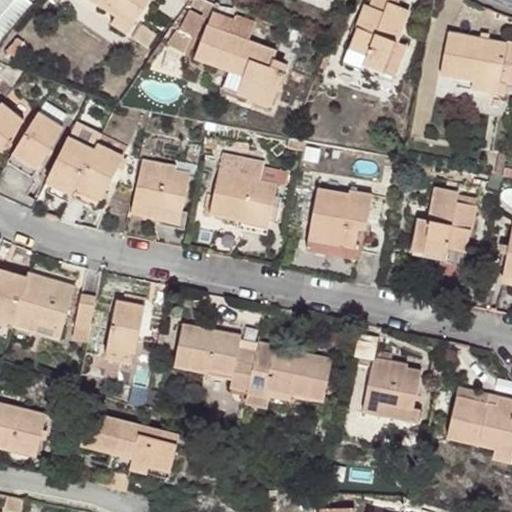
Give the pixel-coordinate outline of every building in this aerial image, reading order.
[(99,0),(114,11),(121,3),(146,23),(159,5),(154,1),(155,0),(99,0)] [(323,0),(296,0),(320,9),(323,0)] [(323,0),(320,9),(336,15),(342,0),(323,0)] [(390,0),(382,22),(379,21),(361,66),(378,73),(375,82),(399,91),(412,59),(423,27),(411,23),(418,4),(406,0),(390,0)] [(121,3),(114,11),(128,21),(123,27),(136,37),(146,23),(121,3)] [(216,16),(203,9),(190,30),(189,30),(178,45),(197,54),(216,16)] [(288,50),(219,25),(206,60),(241,72),(238,81),(288,98),(297,72),(282,67),(285,57),(288,50)] [(506,95),(511,95),(511,60),(506,59),(506,55),(449,43),(440,84),(468,89),(470,86),(493,91),(491,101),(503,105),(506,95)] [(300,62),(285,57),(282,67),(297,72),(300,62)] [(421,62),(412,59),(399,91),(408,95),(421,62)] [(356,79),(374,85),(375,82),(378,73),(361,66),(356,79)] [(285,108),(288,98),(238,81),(236,87),(249,92),(248,96),(285,108)] [(470,86),(468,89),(467,97),(491,101),(493,91),(470,86)] [(18,96),(0,119),(0,147),(9,155),(39,119),(39,113),(18,96)] [(44,120),(18,162),(39,176),(68,138),(44,120)] [(74,145),(54,189),(83,203),(102,157),(74,145)] [(0,147),(0,164),(1,165),(9,155),(0,147)] [(131,160),(107,147),(102,157),(83,203),(106,214),(131,160)] [(146,160),(132,220),(179,229),(190,179),(176,175),(176,167),(146,160)] [(281,183),(220,170),(208,219),(238,226),(235,239),(265,246),(281,183)] [(0,201),(19,210),(23,211),(36,189),(11,173),(0,190),(0,201)] [(323,189),(311,243),(359,253),(363,235),(371,236),(381,194),(356,188),(354,197),(323,189)] [(442,192),(433,222),(424,262),(447,267),(447,272),(467,276),(482,212),(461,206),(463,198),(442,192)] [(424,262),(433,222),(422,221),(414,260),(424,262)] [(359,253),(311,243),(308,254),(364,265),(371,236),(363,235),(359,253)] [(224,236),(203,256),(227,262),(238,250),(224,236)] [(511,242),(501,285),(511,287),(511,242)] [(0,282),(18,250),(0,244),(0,282)] [(364,265),(359,289),(374,292),(380,268),(364,265)] [(29,288),(13,333),(12,336),(64,350),(77,295),(31,281),(29,288)] [(0,301),(0,328),(13,333),(29,288),(7,282),(0,301)] [(92,331),(99,304),(83,299),(76,328),(92,331)] [(145,317),(115,310),(103,363),(135,368),(145,317)] [(232,359),(236,345),(180,333),(170,378),(202,384),(203,382),(228,386),(222,409),(221,414),(243,419),(245,409),(251,377),(237,375),(239,361),(232,359)] [(257,349),(236,345),(232,359),(239,361),(237,375),(251,377),(257,349)] [(333,365),(257,349),(251,377),(245,409),(269,417),(299,423),(303,409),(323,412),(330,385),(328,385),(333,365)] [(382,373),(369,370),(357,419),(407,428),(420,375),(384,367),(382,373)] [(203,382),(202,384),(199,403),(222,409),(228,386),(203,382)] [(330,385),(323,412),(334,414),(340,388),(330,385)] [(484,400),(481,411),(495,414),(497,403),(484,400)] [(0,451),(4,452),(6,445),(33,452),(42,412),(0,401),(0,451)] [(495,414),(481,411),(453,405),(443,452),(480,461),(481,452),(511,457),(511,428),(511,429),(511,424),(511,406),(497,403),(495,414)] [(245,409),(243,419),(266,424),(269,417),(245,409)] [(108,475),(113,476),(133,480),(134,476),(137,462),(170,470),(174,447),(153,443),(155,432),(83,417),(75,452),(110,458),(108,475)] [(176,436),(155,432),(153,443),(174,447),(176,436)] [(6,445),(4,452),(3,455),(31,462),(33,452),(6,445)] [(511,457),(481,452),(480,461),(496,465),(495,470),(511,473),(511,457)] [(137,462),(134,476),(168,480),(170,470),(137,462)] [(113,476),(109,494),(129,498),(133,480),(113,476)]
